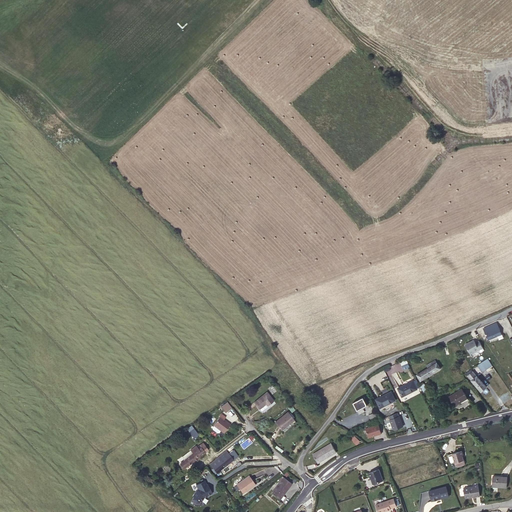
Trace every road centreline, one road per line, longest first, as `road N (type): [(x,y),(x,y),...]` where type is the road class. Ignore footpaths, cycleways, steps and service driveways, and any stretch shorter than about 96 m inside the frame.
road 1 (residential): [(299,469),(358,377),(511,309)]
road 2 (tertiary): [(310,486),(369,448),(511,414)]
